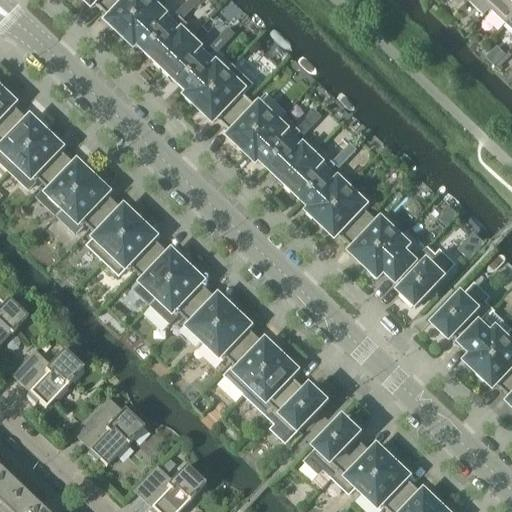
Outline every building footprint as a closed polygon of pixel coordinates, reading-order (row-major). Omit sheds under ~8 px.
[(82,0),(83,1),(84,0),(88,0),(101,12),(113,0),(82,0)] [(113,0),(101,12),(116,27),(113,30),(125,40),(155,8),(146,0),(113,0)] [(195,0),(189,0),(184,6),(190,13),(199,3),(195,0)] [(468,0),(467,2),(483,17),(487,13),(499,0),(468,0)] [(511,0),(499,0),(487,13),(489,15),(492,12),(506,25),(511,17),(511,0)] [(184,6),(175,16),(178,19),(181,22),(182,22),(190,13),(184,6)] [(155,8),(125,40),(133,49),(136,45),(140,49),(144,45),(148,50),(171,26),(163,18),(164,17),(155,8)] [(171,26),(148,50),(153,54),(149,59),(162,71),(190,41),(197,33),(189,26),(188,27),(182,22),(181,22),(178,19),(171,26)] [(218,39),(225,46),(234,36),(227,30),(218,39)] [(225,46),(218,39),(210,49),(216,55),(225,46)] [(190,41),(162,71),(174,83),(178,78),(183,83),(206,59),(198,51),(199,50),(190,41)] [(206,59),(183,83),(188,87),(184,91),(188,95),(185,98),(194,106),(225,74),(216,66),(215,67),(206,59)] [(225,74),(194,106),(205,117),(208,114),(223,128),(248,102),(243,98),(246,95),(253,88),(232,67),(225,74)] [(0,135),(20,115),(7,103),(10,100),(0,90),(0,135)] [(248,102),(223,128),(238,142),(235,146),(246,156),(272,129),(277,124),(255,103),(252,106),(248,102)] [(314,113),(305,122),(312,128),(321,119),(314,113)] [(0,166),(8,174),(16,166),(46,134),(36,124),(33,127),(20,115),(0,135),(0,166)] [(246,156),(255,164),(258,161),(262,165),(265,161),(270,165),(293,141),(300,134),(303,137),(312,128),(305,122),(297,131),(291,125),(292,124),(284,116),(277,124),(272,129),(246,156)] [(16,166),(8,174),(28,194),(36,186),(35,185),(38,182),(42,186),(67,160),(54,148),(57,144),(46,134),(16,166)] [(293,141),(270,165),(275,170),(271,175),(283,186),(312,157),(303,148),(302,150),(293,141)] [(349,146),(340,155),(347,161),(356,152),(349,146)] [(312,157),(283,186),(296,198),(300,194),(305,199),(328,174),(335,168),(338,171),(347,162),(347,161),(340,155),(331,164),(326,159),(327,157),(319,149),(312,157)] [(43,192),(35,200),(55,219),(56,218),(63,211),(93,179),(83,169),(80,172),(67,160),(42,186),(46,190),(43,193),(43,192)] [(328,174),(305,199),(310,203),(306,207),(310,211),(307,214),(316,222),(346,190),(338,181),(336,183),(328,174)] [(63,211),(56,218),(75,237),(82,230),(85,226),(89,230),(114,204),(101,192),(104,189),(93,179),(63,211)] [(346,190),(316,222),(327,233),(330,229),(345,244),(370,218),(365,214),(368,210),(371,208),(349,187),(346,190)] [(94,241),(87,248),(103,263),(140,224),(130,214),(127,217),(114,204),(89,230),(93,234),(90,237),(94,241)] [(370,218),(345,244),(360,258),(357,261),(368,272),(399,239),(377,219),(374,222),(370,218)] [(140,224),(103,263),(118,278),(125,271),(129,274),(132,271),(136,275),(161,249),(148,237),(151,234),(140,224)] [(399,239),(368,272),(377,280),(387,269),(391,273),(387,277),(395,284),(426,251),(420,245),(413,253),(399,239)] [(140,285),(132,293),(149,308),(187,268),(177,258),(174,261),(161,249),(136,275),(140,279),(137,282),(140,285)] [(426,251),(395,284),(408,296),(404,300),(415,310),(442,281),(440,279),(452,266),(449,263),(449,264),(439,254),(435,259),(426,251)] [(187,268),(149,308),(169,328),(177,320),(174,317),(177,314),(183,320),(208,294),(202,288),(205,285),(198,278),(187,268)] [(461,298),(433,328),(444,338),(447,334),(460,346),(491,313),(483,305),(487,300),(478,291),(475,288),(463,300),(461,298)] [(208,294),(183,320),(187,324),(184,327),(204,345),(234,313),(224,303),(220,306),(208,294)] [(0,346),(9,337),(10,338),(15,332),(14,331),(25,320),(19,314),(6,301),(0,308),(0,346)] [(234,313),(204,345),(223,363),(226,360),(230,364),(255,338),(242,326),(245,323),(234,313)] [(491,313),(460,346),(467,353),(471,349),(475,353),(465,364),(473,372),(504,339),(511,331),(498,319),(491,313)] [(504,339),(473,372),(485,382),(488,379),(503,394),(511,383),(511,331),(504,339)] [(234,368),(224,378),(244,397),(281,357),(271,347),(268,351),(255,338),(230,364),(234,368)] [(25,399),(33,407),(36,404),(44,411),(65,389),(65,390),(70,384),(69,384),(80,372),(74,366),(62,354),(48,368),(34,356),(37,352),(36,351),(14,375),(15,376),(16,374),(33,390),(29,394),(27,395),(28,396),(25,399)] [(281,357),(244,397),(250,403),(258,411),(257,411),(267,420),(298,387),(290,379),(293,377),(288,372),(292,368),(281,357)] [(511,383),(503,394),(511,402),(511,383)] [(298,387),(267,420),(275,428),(271,432),(281,442),(284,445),(295,432),(297,434),(325,405),(315,395),(311,399),(298,387)] [(85,457),(94,465),(97,462),(105,469),(125,447),(126,448),(131,442),(130,442),(141,430),(122,412),(119,415),(106,402),(107,400),(106,399),(75,433),(76,433),(77,432),(94,448),(88,453),(88,454),(85,457)] [(317,453),(305,465),(308,468),(318,477),(322,473),(331,481),(362,448),(350,436),(353,432),(343,422),(315,451),(317,453)] [(362,448),(331,481),(340,490),(340,489),(348,497),(355,489),(362,495),(393,463),(382,453),(378,457),(373,453),(370,455),(362,448)] [(393,463),(362,495),(379,511),(382,511),(384,511),(385,511),(390,511),(413,489),(400,477),(403,473),(393,463)] [(148,511),(179,511),(186,505),(187,506),(192,500),(191,499),(202,488),(183,469),(170,484),(156,471),(159,468),(158,467),(136,491),(137,491),(138,490),(154,506),(148,511)] [(0,473),(0,506),(17,489),(0,473)] [(17,489),(0,506),(0,511),(27,511),(34,505),(17,489)] [(436,511),(440,508),(429,498),(426,501),(413,489),(390,511),(436,511)]
